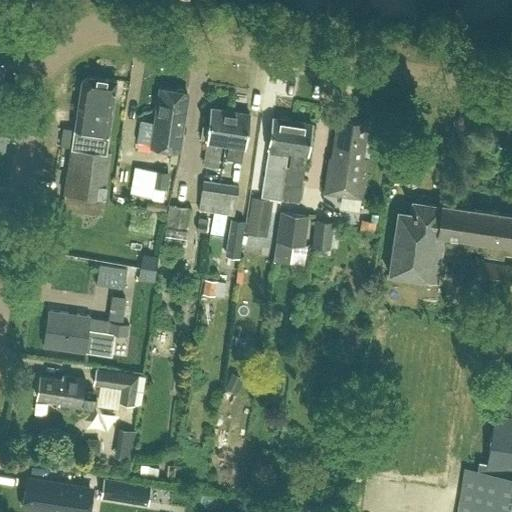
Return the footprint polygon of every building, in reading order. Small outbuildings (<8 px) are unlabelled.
[(105,151),(116,79),(87,75),(81,79),(71,148),(62,209),(102,214),(111,152),(105,151)] [(151,145),(178,149),(187,91),(185,90),(182,87),(178,87),(175,89),(160,87),(158,102),(155,104),(154,108),(156,111),(151,145)] [(222,141),(227,142),(232,110),(211,106),(208,127),(203,126),(201,137),(206,138),(206,139),(207,139),(203,163),(218,165),(222,141)] [(244,145),(249,112),(232,110),(227,142),(229,142),(227,157),(241,159),(244,144),(244,145)] [(281,166),(283,150),(287,151),(292,119),(273,116),(268,148),(269,148),(267,164),(281,166)] [(362,196),(368,157),(363,156),(368,121),(337,116),(331,156),(329,155),(323,190),(362,196)] [(299,200),(301,184),(306,154),(307,154),(312,122),(292,119),(287,151),(291,151),(289,166),(285,165),(280,197),(299,200)] [(165,187),(169,171),(156,169),(143,167),(139,193),(152,196),(153,186),(165,187)] [(234,214),(238,184),(202,179),(198,206),(198,208),(234,214)] [(272,199),(251,196),(246,232),(266,235),(272,199)] [(437,278),(441,255),(453,256),(455,243),(440,241),(446,203),(443,202),(443,204),(412,199),(410,210),(398,208),(388,271),(437,278)] [(183,226),(186,206),(169,203),(166,223),(183,226)] [(511,252),(511,212),(446,203),(440,241),(455,243),(453,256),(460,258),(464,258),(465,256),(466,246),(485,248),(484,253),(502,256),(503,251),(511,252)] [(304,240),(308,212),(280,208),(275,237),(272,260),(288,262),(291,239),(304,240)] [(196,231),(205,232),(207,218),(198,217),(196,231)] [(225,254),(238,257),(240,243),(244,220),(231,218),(228,241),(225,254)] [(327,246),(330,221),(315,220),(312,245),(327,246)] [(372,234),(374,223),(361,221),(359,232),(372,234)] [(511,264),(511,263),(465,256),(464,258),(460,258),(456,279),(509,287),(511,264)] [(139,267),(138,280),(154,282),(155,269),(139,267)] [(204,278),(202,293),(214,295),(216,280),(204,278)] [(432,292),(429,302),(449,306),(451,297),(432,292)] [(122,310),(109,308),(108,318),(121,320),(122,310)] [(129,324),(107,321),(106,331),(87,328),(89,315),(49,309),(44,344),(85,350),(111,354),(114,333),(128,335),(129,324)] [(96,368),(93,384),(120,388),(118,402),(134,404),(138,375),(96,368)] [(95,391),(82,389),(84,376),(62,373),(61,377),(40,374),(37,397),(58,400),(58,403),(93,408),(95,391)] [(232,373),(224,388),(236,394),(243,379),(232,373)] [(99,439),(85,440),(85,453),(99,453),(99,439)] [(511,511),(511,474),(464,466),(456,511),(511,511)] [(22,505),(63,511),(64,511),(85,511),(89,486),(29,477),(28,482),(25,481),(23,499),(22,505)] [(118,479),(106,477),(102,495),(147,503),(150,485),(131,481),(118,479)]
